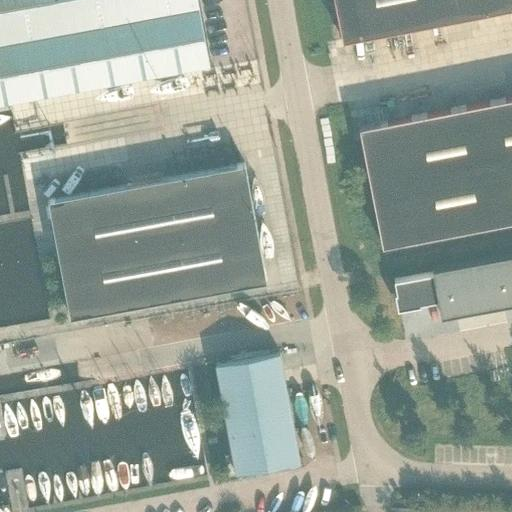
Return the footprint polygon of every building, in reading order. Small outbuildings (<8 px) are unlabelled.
[(0,0),(0,104),(209,65),(196,0),(0,0)] [(511,0),(333,0),(342,40),(511,7),(511,0)] [(511,96),(359,126),(382,245),(511,219),(511,96)] [(48,199),(69,316),(266,280),(244,162),(48,199)] [(511,253),(432,268),(432,270),(432,273),(394,279),(396,293),(395,293),(397,308),(420,304),(419,302),(437,299),(440,315),(511,301),(511,253)] [(215,363),(235,471),(299,459),(279,351),(215,363)]
